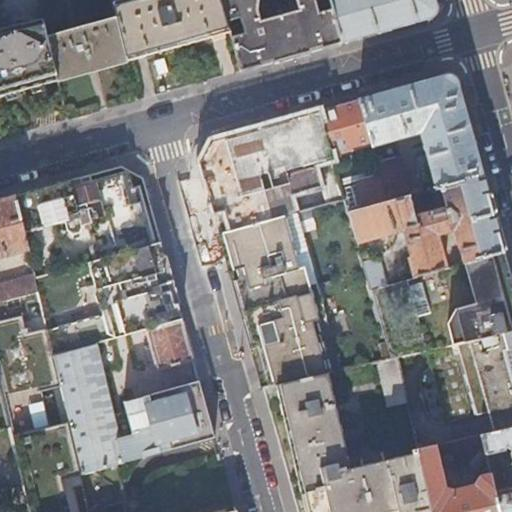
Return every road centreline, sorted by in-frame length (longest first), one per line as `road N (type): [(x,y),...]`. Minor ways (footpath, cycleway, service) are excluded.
road 1 (residential): [(263,511),(154,121)]
road 2 (secondary): [(154,121),(474,31)]
road 3 (secondary): [(0,165),(154,121)]
road 4 (residential): [(474,31),(511,169)]
